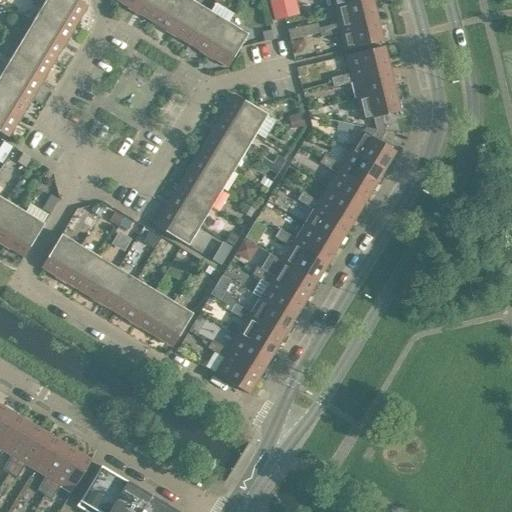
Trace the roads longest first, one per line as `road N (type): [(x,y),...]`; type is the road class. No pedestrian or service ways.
road 1 (tertiary): [(279,437),(316,410),(467,160),(474,105),(449,0)]
road 2 (tertiary): [(415,0),(440,104),(435,145),(290,391),(279,437)]
road 3 (residential): [(279,437),(23,276),(97,152)]
road 4 (residential): [(97,152),(149,183),(213,79),(283,67)]
road 5 (residential): [(196,507),(91,422),(0,368)]
road 6 (residential): [(97,152),(48,123),(106,16),(103,0)]
